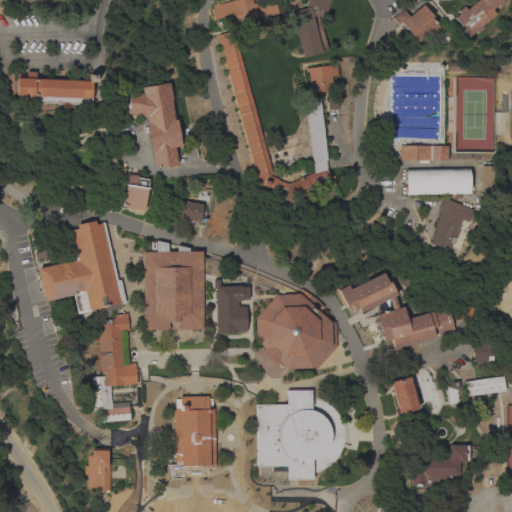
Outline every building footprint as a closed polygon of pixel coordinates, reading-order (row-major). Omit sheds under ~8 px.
[(233,0),(252,0),(253,3),(263,0),(274,0),(278,13),(267,16),(267,14),(231,24),(229,15),(213,19),(210,8),(213,8),(212,4),(218,3),(219,4),(233,0)] [(303,58),(297,35),(295,35),(289,12),(308,7),(306,6),(308,0),(331,0),(325,15),(323,14),(318,15),(327,49),(322,50),(322,52),(303,58)] [(501,0),(503,2),(497,7),(496,5),(490,9),(494,14),(479,26),(481,28),(475,33),(473,31),(465,38),(458,30),(462,27),(461,25),(459,26),(453,18),(458,13),(456,11),(462,6),(465,9),(476,0),(501,0)] [(403,10),(408,16),(422,4),(432,16),(430,18),(438,27),(428,35),(426,33),(416,41),(400,22),(397,25),(392,18),(403,10)] [(232,31),(272,174),(268,175),(278,179),(278,180),(288,183),(313,172),(305,99),(318,97),(326,168),(332,183),(288,201),(285,192),(285,190),(275,187),(274,190),(267,188),(267,187),(258,184),(217,35),(232,31)] [(336,64),(337,75),(331,76),(332,89),(310,92),(308,71),(305,72),(305,68),(336,64)] [(26,78),(26,71),(34,72),(34,78),(88,81),(89,74),(96,75),(96,82),(91,82),(90,105),(25,102),(25,96),(15,95),(15,77),(26,78)] [(173,99),(172,99),(175,120),(177,119),(181,146),(174,147),(178,165),(160,168),(159,165),(156,166),(153,150),(151,150),(147,125),(149,124),(148,117),(127,113),(132,91),(143,93),(142,87),(170,83),(173,99)] [(447,145),(447,160),(399,160),(399,145),(447,145)] [(492,166),(492,189),(479,189),(479,166),(492,166)] [(467,168),(468,184),(472,184),(472,194),(470,196),(469,196),(460,196),(460,194),(405,195),(405,169),(467,168)] [(144,210),(123,207),(127,174),(138,175),(137,178),(148,179),(144,210)] [(471,210),(466,222),(460,219),(456,230),(458,231),(454,239),(453,238),(447,251),(429,243),(435,228),(433,227),(440,211),(436,209),(441,197),(471,210)] [(200,221),(173,216),(176,199),(203,204),(200,221)] [(117,280),(120,279),(125,303),(121,304),(121,307),(95,314),(94,310),(77,314),(72,295),(45,301),(37,268),(75,260),(68,230),(77,229),(76,225),(94,221),(95,224),(104,222),(117,280)] [(203,329),(143,330),(143,252),(156,251),(156,240),(167,243),(167,252),(177,251),(177,245),(189,248),(189,251),(202,251),(203,329)] [(400,272),(413,280),(407,288),(394,280),(400,272)] [(338,290),(348,285),(350,289),(383,273),(387,282),(390,281),(396,295),(395,295),(398,308),(403,306),(407,320),(446,307),(453,331),(439,336),(436,327),(432,328),(435,337),(394,350),(391,339),(384,341),(376,314),(393,309),(390,298),(360,313),(358,308),(353,310),(351,305),(346,307),(338,290)] [(213,289),(212,280),(219,280),(219,286),(240,286),(240,287),(248,287),(248,300),(243,300),(240,300),(240,301),(237,301),(237,306),(243,306),(245,306),(245,314),(247,314),(247,324),(245,324),(245,332),(236,332),(236,334),(215,334),(214,289),(213,289)] [(279,362),(276,366),(261,352),(264,348),(256,341),(255,318),(276,295),(299,293),(301,289),(306,291),(313,297),(324,307),(320,313),(330,322),(335,321),(336,347),(314,371),(311,368),(310,368),(287,369),(279,362)] [(122,364),(134,363),(136,384),(109,386),(110,403),(128,401),(129,420),(99,422),(98,407),(92,407),(90,377),(103,376),(103,372),(100,373),(96,324),(103,324),(102,319),(114,318),(114,314),(126,313),(128,330),(120,331),(122,364)] [(472,343),(491,341),(492,356),(487,356),(487,362),(473,363),(472,343)] [(502,376),(504,391),(465,396),(463,382),(502,376)] [(418,409),(398,414),(390,382),(409,377),(418,409)] [(448,387),(447,382),(458,381),(461,401),(449,403),(447,387),(448,387)] [(255,405),(286,404),(286,390),(311,390),(311,410),(317,413),(320,415),(323,418),(326,422),(329,428),(330,432),(330,436),(330,439),(329,442),(326,449),(322,454),(319,456),(316,458),(311,460),(311,479),(287,479),(287,466),(256,466),(255,405)] [(215,467),(204,467),(204,470),(185,470),(185,467),(174,467),(173,409),(179,409),(179,397),(207,396),(208,408),(213,408),(215,467)] [(468,445),(467,456),(464,456),(464,459),(460,459),(459,478),(437,477),(436,482),(432,481),(432,486),(410,485),(411,458),(445,459),(445,450),(447,450),(448,445),(468,445)] [(108,493),(95,492),(95,488),(86,488),(86,475),(83,475),(83,466),(86,466),(86,456),(90,456),(90,450),(92,450),(92,449),(108,449),(108,459),(107,459),(107,462),(108,462),(108,493)]
